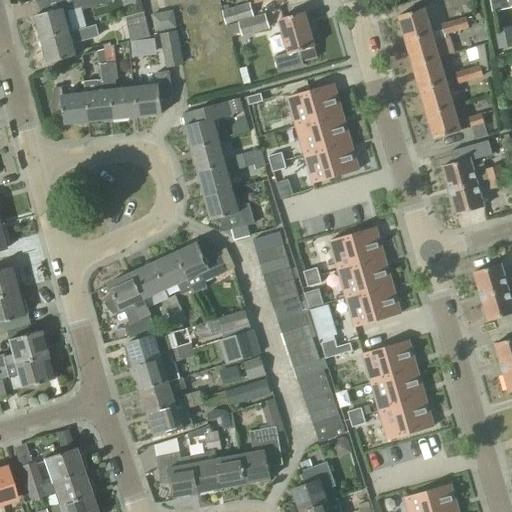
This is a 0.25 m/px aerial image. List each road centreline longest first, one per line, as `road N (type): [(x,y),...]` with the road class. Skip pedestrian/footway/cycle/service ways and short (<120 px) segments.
road 1 (residential): [(64,262),(163,216),(169,194),(160,160),(126,150),(38,173)]
road 2 (residential): [(505,511),(429,254)]
road 3 (residential): [(429,254),(353,0)]
road 4 (residential): [(38,173),(0,24)]
road 5 (residential): [(97,404),(64,262)]
